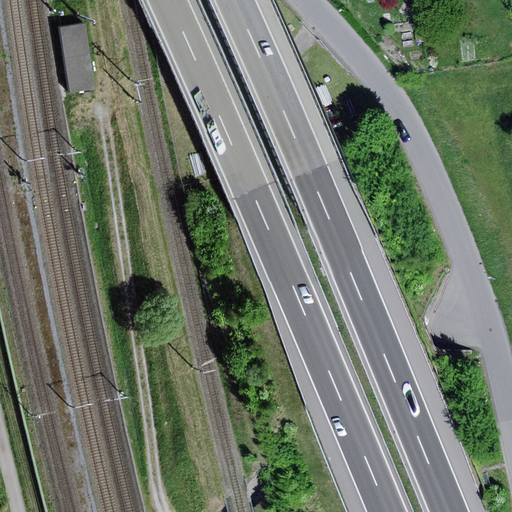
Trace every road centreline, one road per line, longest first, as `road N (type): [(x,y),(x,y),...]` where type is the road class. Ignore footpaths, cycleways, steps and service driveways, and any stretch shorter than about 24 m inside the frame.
road 1 (motorway): [(168,0),(389,511)]
road 2 (motorway): [(447,511),(233,0)]
road 3 (track): [(163,511),(104,108)]
road 4 (residential): [(307,0),(377,76),(427,164),(471,297)]
road 5 (residential): [(471,297),(240,511)]
road 6 (residential): [(471,297),(511,436)]
